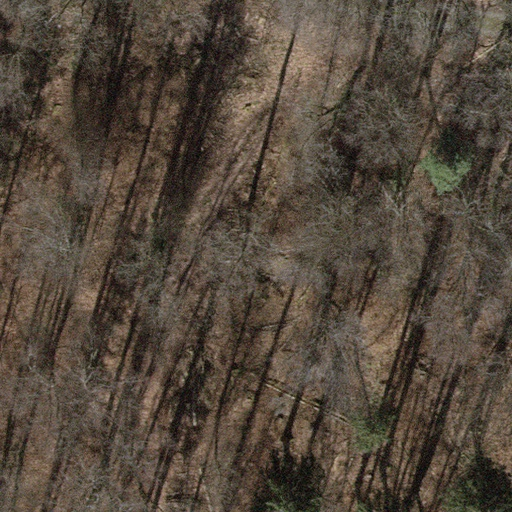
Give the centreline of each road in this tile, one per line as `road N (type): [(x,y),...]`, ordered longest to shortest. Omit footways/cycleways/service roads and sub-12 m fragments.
road 1 (track): [(365,4),(204,227),(159,450),(170,511)]
road 2 (track): [(347,0),(511,23)]
